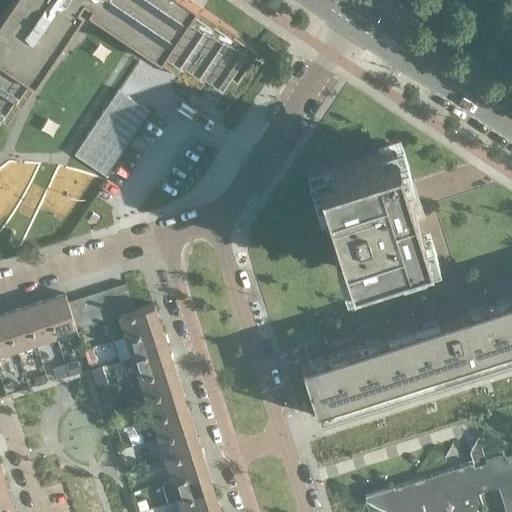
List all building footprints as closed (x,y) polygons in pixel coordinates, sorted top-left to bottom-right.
[(0,116),(1,116),(6,119),(80,9),(85,12),(89,7),(156,53),(154,57),(165,65),(168,61),(199,82),(202,77),(221,90),(230,76),(236,81),(257,51),(231,34),(235,28),(192,0),(15,0),(7,13),(2,10),(0,12),(0,116)] [(107,174),(150,105),(117,85),(74,153),(107,174)] [(316,170),(315,170),(323,195),(324,199),(346,270),(347,269),(424,244),(424,245),(425,244),(424,239),(401,167),(393,145),(316,170)] [(134,309),(125,282),(113,286),(122,313),(134,309)] [(122,313),(113,286),(102,290),(110,316),(118,314),(122,313)] [(110,316),(102,290),(91,293),(99,320),(110,316)] [(76,327),(67,301),(65,293),(44,299),(55,335),(76,328),(76,327)] [(99,320),(91,293),(79,297),(88,323),(99,320)] [(451,364),(511,344),(511,295),(300,364),(314,408),(451,364)] [(88,323),(79,297),(67,301),(76,327),(88,323)] [(55,335),(44,299),(23,306),(35,341),(55,335)] [(161,324),(154,302),(134,309),(122,313),(118,314),(125,336),(161,324)] [(35,341),(23,306),(3,312),(14,348),(35,341)] [(0,352),(14,348),(3,312),(0,313),(0,352)] [(167,345),(161,324),(125,336),(131,356),(167,345)] [(174,365),(167,345),(131,356),(138,377),(174,365)] [(180,385),(174,365),(138,377),(144,397),(180,385)] [(187,406),(180,385),(144,397),(151,417),(187,406)] [(193,426),(187,406),(151,417),(157,438),(193,426)] [(200,447),(193,426),(157,438),(164,458),(200,447)] [(511,511),(511,446),(511,447),(511,448),(511,453),(505,455),(503,452),(485,457),(486,461),(474,465),(473,462),(394,487),(393,484),(364,493),(365,495),(364,498),(364,499),(389,511),(511,511)] [(206,467),(200,447),(164,458),(171,478),(206,467)] [(213,487),(206,467),(171,478),(177,499),(213,487)] [(0,500),(10,497),(4,477),(0,478),(0,500)] [(206,511),(219,508),(213,487),(177,499),(181,511),(206,511)] [(0,511),(15,511),(10,497),(0,500),(0,511)]
